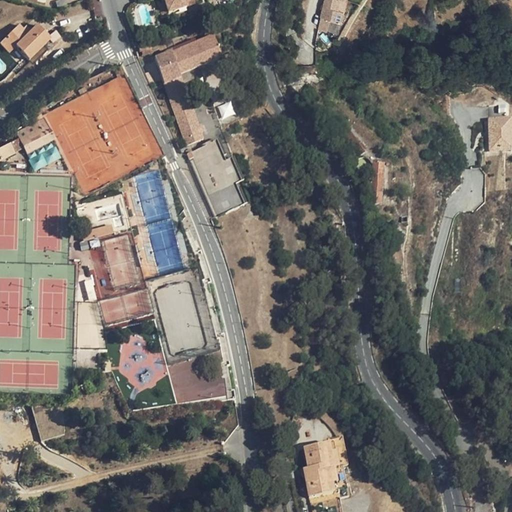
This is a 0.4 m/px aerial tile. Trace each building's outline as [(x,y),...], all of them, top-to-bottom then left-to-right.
[(162,0),(165,8),(167,18),(186,13),(185,12),(194,10),(191,0),(162,0)] [(343,16),(345,4),(335,3),(329,2),(324,36),(334,38),(336,25),(348,27),(349,17),(343,16)] [(167,18),(165,8),(159,9),(161,19),(167,18)] [(20,26),(4,41),(15,51),(17,48),(29,61),(52,40),(39,25),(32,32),(29,34),(25,30),(20,26)] [(220,59),(213,38),(171,53),(155,59),(186,145),(203,139),(180,75),(220,59)] [(11,54),(15,51),(4,41),(1,44),(11,54)] [(117,67),(113,70),(117,79),(122,76),(117,67)] [(203,80),(191,84),(194,92),(206,87),(203,80)] [(327,100),(318,89),(312,92),(320,104),(327,100)] [(487,152),(511,151),(511,117),(486,118),(487,152)] [(10,144),(0,149),(0,161),(16,154),(15,153),(23,149),(26,155),(54,141),(44,119),(43,120),(16,134),(15,134),(18,140),(10,144)] [(364,152),(349,130),(338,137),(354,159),(364,152)] [(254,159),(255,158),(270,149),(271,149),(261,132),(253,136),(255,140),(250,142),(252,146),(247,149),(254,159)] [(215,142),(209,145),(217,166),(224,164),(215,142)] [(226,187),(233,185),(224,164),(217,166),(209,145),(190,152),(218,216),(236,209),(226,187)] [(274,155),(270,149),(255,158),(258,164),(274,155)] [(380,203),(382,166),(373,166),(372,184),(370,184),(370,194),(371,194),(371,203),(380,203)] [(242,207),(233,185),(226,187),(236,209),(242,207)] [(111,227),(81,234),(83,242),(112,235),(111,227)] [(334,442),(329,443),(333,462),(334,468),(338,467),(334,442)] [(333,462),(329,443),(303,447),(307,468),(303,469),(308,497),(334,492),(333,490),(330,472),(330,469),(334,468),(333,462)] [(338,492),(334,468),(330,469),(330,472),(333,490),(334,492),(338,492)]
